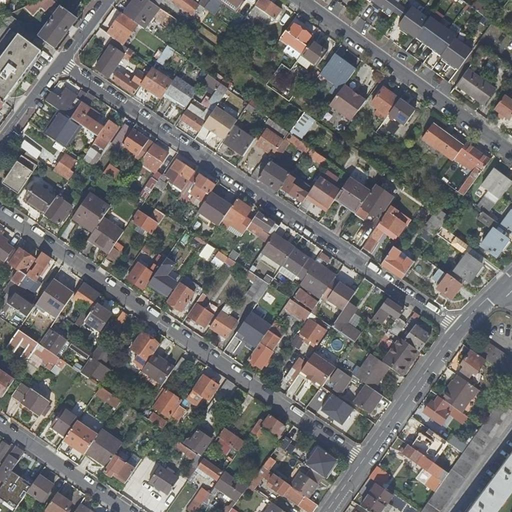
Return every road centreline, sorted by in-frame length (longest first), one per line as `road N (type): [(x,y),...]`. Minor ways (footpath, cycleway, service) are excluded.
road 1 (residential): [(63,61),(458,328)]
road 2 (residential): [(363,460),(0,209)]
road 3 (residential): [(511,152),(302,0)]
road 4 (tertiary): [(458,328),(363,460)]
road 5 (residential): [(0,422),(127,511)]
